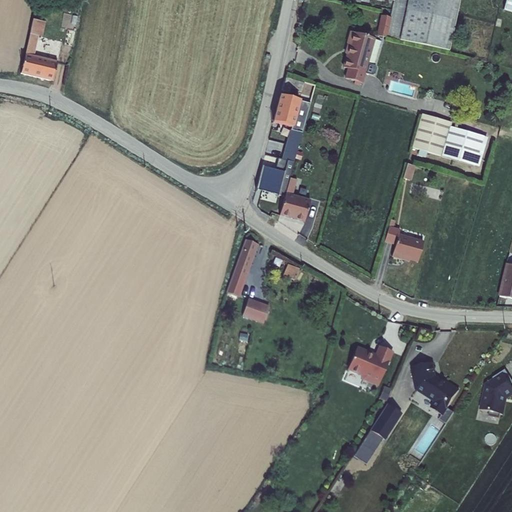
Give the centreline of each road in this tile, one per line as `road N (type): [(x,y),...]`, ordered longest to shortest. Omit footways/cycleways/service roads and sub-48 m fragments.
road 1 (tertiary): [(511,318),(440,314),(386,300),(230,204)]
road 2 (tertiary): [(0,85),(69,105),(230,204)]
road 3 (tertiary): [(230,204),(262,126),(290,0)]
